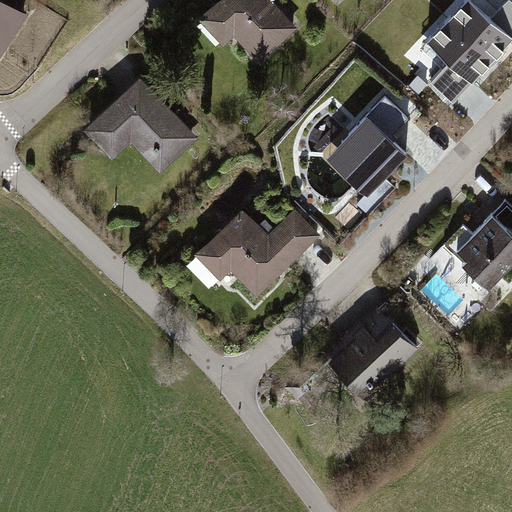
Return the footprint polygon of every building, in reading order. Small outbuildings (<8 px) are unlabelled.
[(220,0),(208,12),(229,36),(235,30),(260,57),(293,26),(268,0),(220,0)] [(473,0),(464,0),(448,18),(492,59),(511,37),(511,0),(505,0),(491,16),(473,0)] [(0,2),(0,50),(25,18),(0,2)] [(453,101),(492,59),(448,18),(427,41),(450,61),(431,81),(453,101)] [(91,128),(112,151),(131,133),(151,155),(162,145),(171,154),(191,136),(140,82),(91,128)] [(328,155),(368,193),(406,153),(389,136),(408,117),(385,96),(328,155)] [(511,204),(506,199),(493,212),(511,230),(511,204)] [(296,210),(274,232),(295,254),(318,232),(296,210)] [(195,257),(217,280),(233,265),(257,291),(291,259),(244,211),(195,257)] [(462,263),(489,288),(511,264),(511,230),(493,212),(473,233),(463,223),(444,244),(463,262),(462,263)] [(355,332),(380,307),(378,305),(362,320),(361,319),(300,376),(298,374),(285,387),(298,399),(311,387),(307,383),(332,359),(334,361),(359,337),(355,332)] [(333,362),(364,393),(376,381),(374,380),(388,367),(391,370),(417,345),(380,307),(355,332),(359,337),(334,361),(333,362)]
